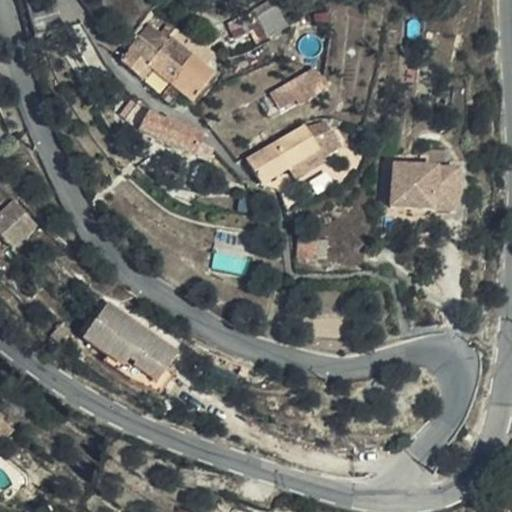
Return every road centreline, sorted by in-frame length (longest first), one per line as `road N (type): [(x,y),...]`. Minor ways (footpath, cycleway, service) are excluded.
road 1 (residential): [(0,9),(27,116),(81,221),(150,301),(236,351),(332,367),(419,351),(448,360),(458,389),(438,431),(406,465),(391,503)]
road 2 (tertiary): [(391,503),(430,501),(477,470),(501,412),(511,304),(511,0)]
road 3 (tertiary): [(0,335),(82,412),(336,495),(391,503)]
